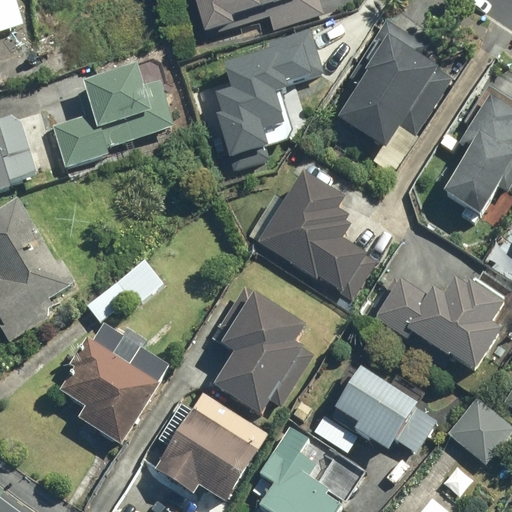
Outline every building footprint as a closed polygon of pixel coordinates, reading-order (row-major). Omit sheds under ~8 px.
[(14,0),(0,0),(0,37),(24,29),(14,0)] [(189,0),(204,51),(322,20),(316,0),(189,0)] [(331,126),(382,158),(401,128),(417,137),(451,83),(416,62),(424,49),(384,24),(349,79),(357,84),(331,126)] [(219,72),(225,94),(214,97),(220,120),(211,122),(222,165),(263,155),(259,138),(281,132),(273,100),(284,97),(282,89),(319,80),(308,39),(265,50),(267,60),(219,72)] [(64,172),(100,163),(109,160),(102,135),(145,124),(149,139),(173,134),(161,89),(138,94),(134,79),(82,92),(90,121),(53,131),(64,172)] [(440,202),(477,225),(494,197),(503,202),(511,187),(511,123),(480,104),(453,148),(467,157),(440,202)] [(1,133),(0,133),(0,201),(10,198),(8,193),(56,180),(47,150),(9,161),(1,133)] [(299,179),(283,206),(272,199),(248,241),(258,247),(257,250),(340,299),(363,261),(339,247),(351,227),(332,216),(339,203),(299,179)] [(60,267),(54,270),(16,209),(0,218),(0,328),(9,344),(55,316),(48,304),(51,302),(74,288),(60,267)] [(85,310),(98,326),(130,299),(138,308),(164,287),(143,262),(85,310)] [(367,324),(401,345),(404,340),(472,382),(498,339),(487,332),(503,305),(471,286),(462,299),(448,290),(440,303),(426,294),(421,302),(391,284),(367,324)] [(236,305),(228,300),(217,319),(224,323),(219,331),(226,335),(216,351),(229,359),(208,393),(229,407),(258,425),(268,408),(276,413),(310,361),(291,349),(304,328),(245,290),(236,305)] [(120,330),(115,338),(100,329),(89,347),(83,344),(67,372),(73,376),(60,397),(83,411),(76,424),(120,449),(167,368),(139,352),(144,344),(120,330)] [(350,436),(384,458),(393,445),(414,458),(434,428),(355,376),(329,414),(353,430),(350,436)] [(198,400),(189,416),(179,411),(158,447),(168,452),(152,479),(189,500),(194,490),(224,508),(264,439),(198,400)] [(511,435),(511,432),(475,404),(447,441),(485,470),(511,435)] [(356,442),(323,420),(312,437),(344,459),(356,442)] [(339,511),(359,478),(285,435),(257,483),(271,491),(259,511),(339,511)]
